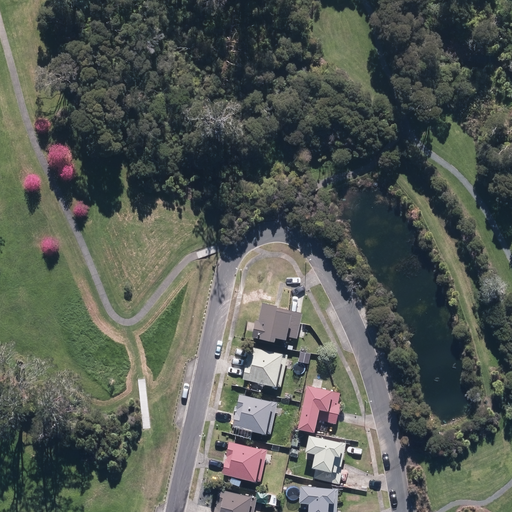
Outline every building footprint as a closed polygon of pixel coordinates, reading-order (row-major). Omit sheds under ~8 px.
[(250,337),(271,342),(272,337),(294,342),(301,314),(259,305),(256,321),(253,321),(250,337)] [(248,348),(240,379),(278,389),(286,357),(248,348)] [(296,429),(312,433),(315,420),(334,424),(339,405),(336,404),(338,394),(305,387),(296,429)] [(238,395),(231,427),(269,436),(276,404),(238,395)] [(313,479),(338,485),(340,471),(335,470),(336,467),(339,468),(344,444),(306,436),(303,453),(313,455),(310,469),(314,470),(313,479)] [(228,443),(220,474),(258,483),(266,452),(228,443)] [(336,511),(337,511),(335,511),(336,490),(298,487),(297,503),(306,504),(305,511),(336,511)] [(217,490),(212,511),(252,511),(256,499),(217,490)]
